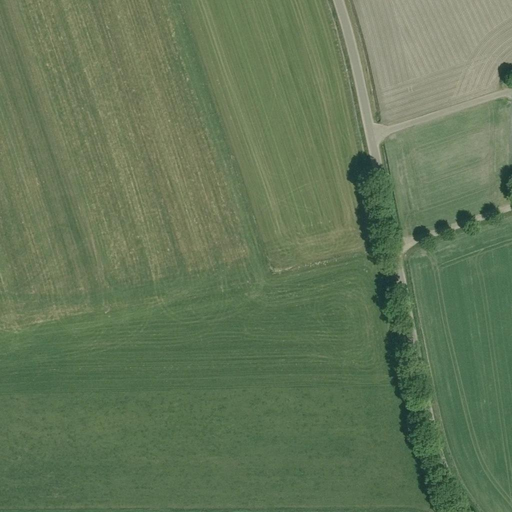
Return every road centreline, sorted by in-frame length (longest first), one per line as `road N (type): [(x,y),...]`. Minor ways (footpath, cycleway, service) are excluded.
road 1 (unclassified): [(460,511),(433,455),(334,0)]
road 2 (track): [(368,138),(511,92)]
